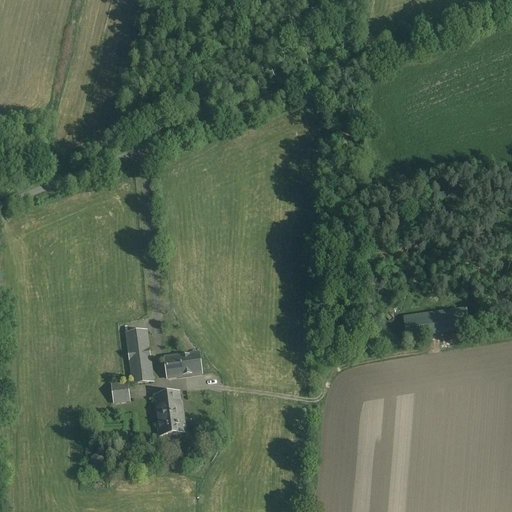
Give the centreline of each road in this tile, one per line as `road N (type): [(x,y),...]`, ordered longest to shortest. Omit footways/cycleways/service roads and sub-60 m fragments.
road 1 (unclassified): [(0,204),(511,3)]
road 2 (track): [(370,360),(333,370),(319,400),(218,386)]
